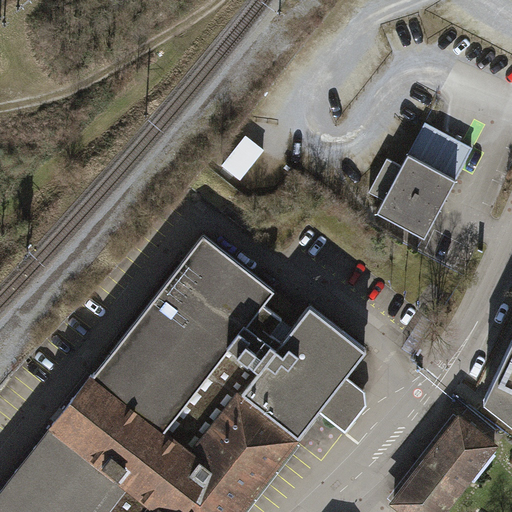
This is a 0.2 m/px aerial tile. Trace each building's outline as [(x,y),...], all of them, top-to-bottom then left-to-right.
[(429,121),(382,211),(430,236),(477,146),(429,121)] [(269,152),(251,137),(226,168),(243,182),(269,152)] [(0,511),(246,511),(322,416),(347,434),(375,400),(352,379),(374,351),(321,304),(288,347),(255,323),(279,290),(207,234),(0,497),(0,511)] [(511,329),(483,390),(511,414),(511,329)] [(448,511),(502,448),(465,417),(397,499),(413,511),(448,511)]
